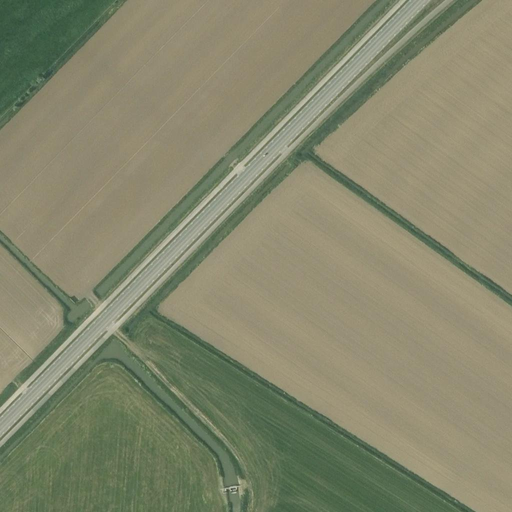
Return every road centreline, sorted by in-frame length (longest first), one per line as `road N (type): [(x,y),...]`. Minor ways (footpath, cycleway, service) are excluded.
road 1 (tertiary): [(422,0),(0,429)]
road 2 (track): [(105,322),(237,457),(247,511)]
